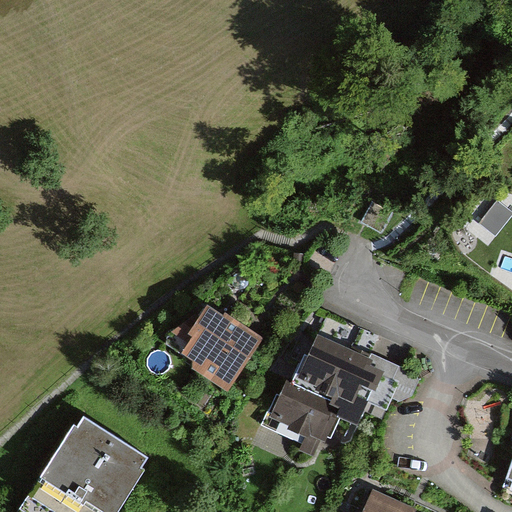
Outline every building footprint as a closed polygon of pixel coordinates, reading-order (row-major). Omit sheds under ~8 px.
[(495,238),(511,220),(511,215),(500,205),(481,225),(495,238)] [(223,318),(207,308),(188,339),(192,341),(181,358),(194,366),(191,371),(228,395),(263,341),(225,316),(223,318)] [(384,365),(321,337),(303,375),(351,396),(342,416),(357,423),(384,365)] [(340,408),(287,385),(273,417),(305,431),(299,446),(319,454),(340,408)] [(116,511),(150,457),(76,414),(17,511),(116,511)] [(407,511),(374,496),(366,511),(407,511)]
